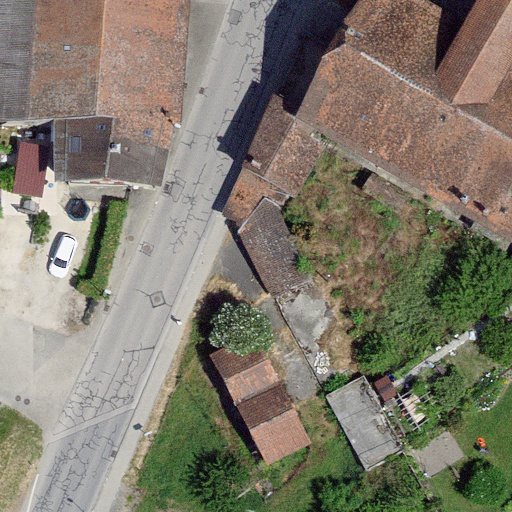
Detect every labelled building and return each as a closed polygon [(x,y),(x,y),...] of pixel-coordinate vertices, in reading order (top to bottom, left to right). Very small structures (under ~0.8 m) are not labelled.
[(0,0),(0,142),(62,146),(138,148),(160,149),(170,0),(0,0)] [(309,46),(240,189),(293,215),(318,163),(511,256),(511,58),(390,0),(367,0),(338,60),(309,46)] [(136,192),(138,148),(62,146),(61,189),(136,192)] [(254,338),(201,361),(247,466),(300,442),(254,338)] [(366,385),(329,403),(364,477),(401,459),(366,385)]
